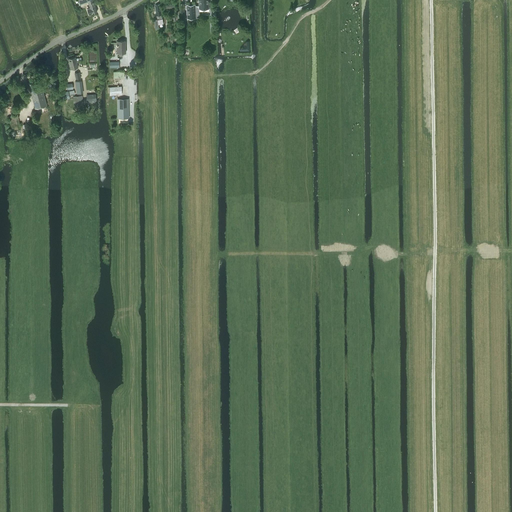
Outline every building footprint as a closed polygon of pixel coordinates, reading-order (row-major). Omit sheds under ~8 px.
[(78,0),(80,4),(88,1),(90,8),(87,9),(89,14),(92,13),(97,11),(93,0),(78,0)] [(208,0),(199,0),(199,5),(195,5),(195,4),(187,5),(188,18),(196,17),(195,7),(199,7),(199,8),(209,8),(208,0)] [(157,15),(157,19),(154,20),(156,29),(159,28),(158,24),(164,23),(163,19),(162,19),(160,4),(155,5),(157,15)] [(117,41),(117,53),(126,52),(125,40),(117,41)] [(70,69),(78,67),(76,56),(68,58),(70,69)] [(35,107),(46,104),(40,80),(29,83),(35,107)] [(110,95),(121,94),(121,86),(110,86),(110,95)] [(75,93),(74,90),(72,90),(62,92),(63,95),(64,95),(64,99),(70,98),(70,94),(75,93)] [(83,107),(82,95),(73,96),(74,108),(83,107)] [(96,95),(87,96),(87,104),(96,103),(96,95)] [(128,98),(118,98),(118,117),(128,117),(128,98)] [(20,129),(18,114),(9,116),(12,130),(20,129)]
